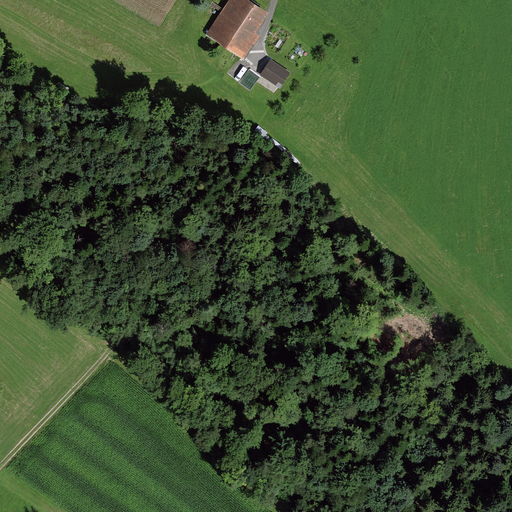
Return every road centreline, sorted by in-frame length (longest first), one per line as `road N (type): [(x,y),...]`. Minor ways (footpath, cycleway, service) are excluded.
road 1 (track): [(432,511),(317,395),(145,301),(0,190)]
road 2 (track): [(0,468),(101,362),(145,301)]
